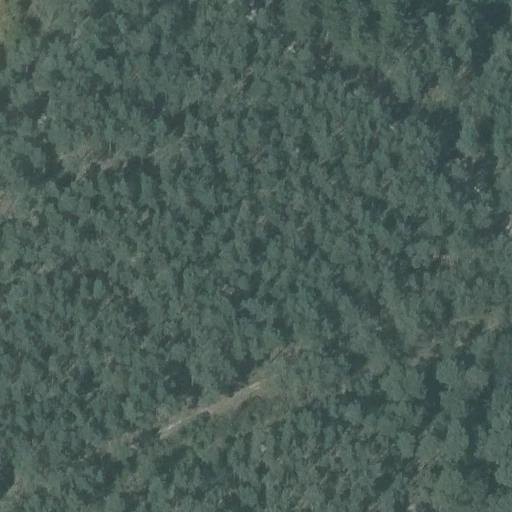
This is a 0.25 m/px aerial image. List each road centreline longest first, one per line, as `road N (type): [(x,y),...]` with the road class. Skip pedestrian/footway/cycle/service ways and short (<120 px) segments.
road 1 (track): [(511,247),(3,511)]
road 2 (track): [(511,323),(134,511)]
